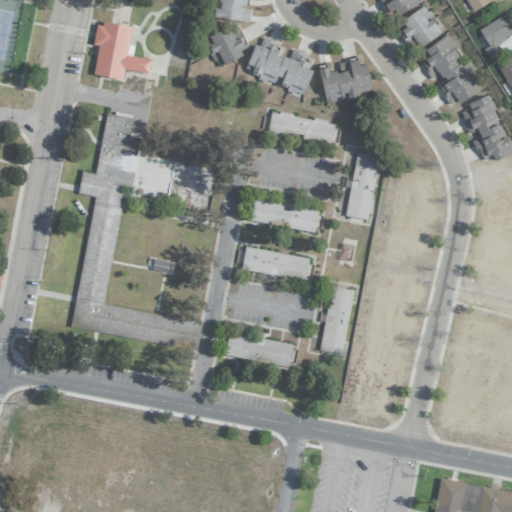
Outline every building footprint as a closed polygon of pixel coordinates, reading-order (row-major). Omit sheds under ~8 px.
[(247,21),(248,10),(241,9),(242,0),(211,0),(211,4),(213,4),(211,17),(247,21)] [(379,0),(389,18),(419,2),(417,0),(379,0)] [(464,0),(471,12),(491,0),(464,0)] [(399,30),(405,42),(412,38),(416,46),(439,34),(424,6),(399,19),(404,27),(399,30)] [(495,41),(511,33),(511,23),(507,13),(477,27),(486,46),(482,48),(486,59),(500,52),(495,41)] [(130,27),(94,21),(91,44),(95,45),(91,75),(120,79),(122,69),(147,73),(149,59),(130,56),(132,46),(127,45),(130,27)] [(206,37),(210,43),(205,45),(216,67),(241,55),(238,50),(246,46),(235,23),(206,37)] [(479,90),(470,75),(473,73),(463,57),(461,59),(446,34),(422,48),(427,56),(419,61),(429,78),(438,73),(443,82),(437,85),(448,104),(455,100),(457,103),(479,90)] [(301,96),(310,70),(306,68),(310,58),(289,50),(286,59),(278,56),(281,46),(259,38),(257,45),(252,43),(243,69),(257,74),(255,80),(269,85),(271,81),(286,86),(284,90),(301,96)] [(511,55),(495,63),(509,93),(511,92),(511,55)] [(316,65),(323,100),(370,91),(365,64),(359,65),(358,57),(335,61),(337,70),(328,72),(327,63),(316,65)] [(510,153),(487,94),(465,103),(467,108),(458,112),(466,133),(475,129),(479,137),(471,140),(480,161),(491,156),(492,160),(510,153)] [(329,145),(332,122),(269,111),(265,134),(329,145)] [(102,305),(122,187),(130,189),(133,171),(130,170),(136,138),(127,136),(130,118),(103,113),(93,173),(79,171),(75,193),(91,196),(69,327),(190,348),(195,321),(102,305)] [(343,216),(367,219),(377,155),(353,151),(343,216)] [(312,231),(316,209),(284,204),(284,202),(251,198),(248,222),(312,231)] [(306,257),(242,246),(238,269),(265,273),(265,274),(302,281),(306,257)] [(339,354),(352,290),(329,286),(317,350),(339,354)] [(290,342),(225,332),(222,356),(286,366),(290,342)] [(511,511),(511,490),(436,478),(430,511),(511,511)]
